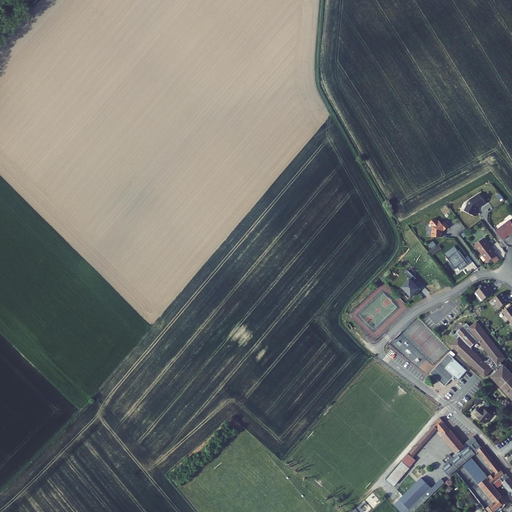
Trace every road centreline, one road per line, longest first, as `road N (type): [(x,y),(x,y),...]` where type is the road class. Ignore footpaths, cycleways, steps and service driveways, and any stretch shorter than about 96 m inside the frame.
road 1 (residential): [(511,473),(457,413),(375,350)]
road 2 (residential): [(473,278),(414,313),(375,350)]
